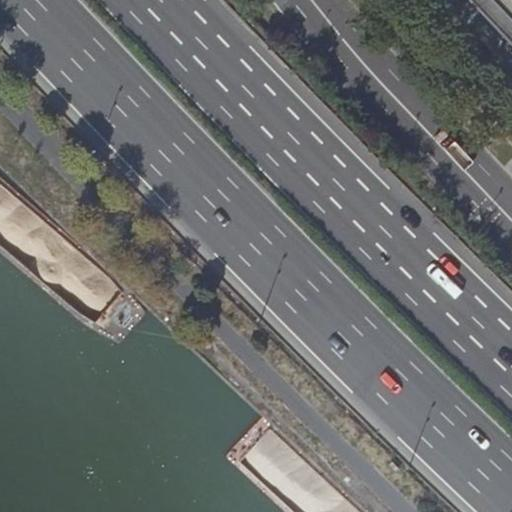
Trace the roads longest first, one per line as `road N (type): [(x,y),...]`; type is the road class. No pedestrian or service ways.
road 1 (motorway): [(30,0),(260,242),(511,488)]
road 2 (residential): [(0,94),(170,278),(410,511)]
road 3 (motorway): [(511,366),(155,0)]
road 4 (secondary): [(511,225),(313,0)]
